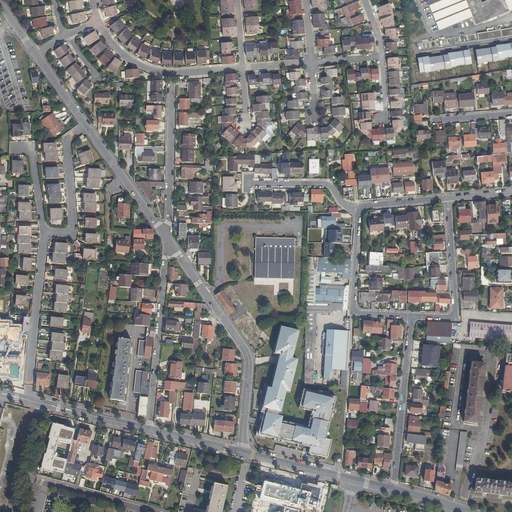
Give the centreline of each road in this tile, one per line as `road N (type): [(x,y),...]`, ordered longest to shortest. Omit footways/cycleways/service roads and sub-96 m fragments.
road 1 (tertiary): [(169,239),(248,364),(241,453)]
road 2 (residential): [(169,239),(149,429)]
road 3 (residential): [(484,429),(493,353),(463,350),(454,425)]
road 4 (residential): [(393,489),(411,315)]
road 5 (residential): [(354,311),(342,465),(333,475)]
road 6 (unclassified): [(26,399),(45,235)]
road 7 (residential): [(100,22),(119,50),(159,70),(243,66)]
road 8 (residential): [(411,315),(455,313),(448,197)]
road 9 (residential): [(169,239),(172,82)]
road 10 (residential): [(45,235),(73,232),(67,143),(85,126)]
road 11 (tertiary): [(85,126),(169,239)]
road 12 (residential): [(358,210),(326,184),(248,183)]
